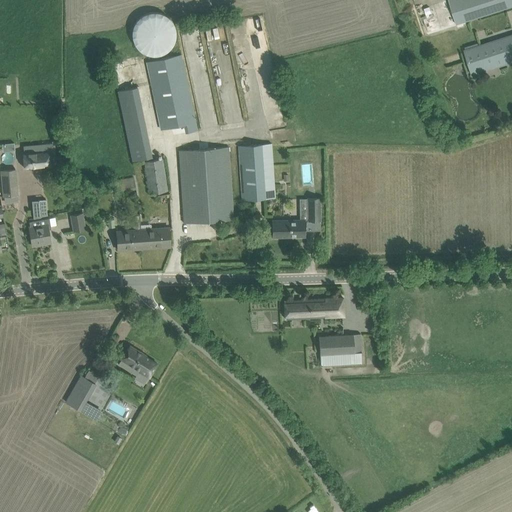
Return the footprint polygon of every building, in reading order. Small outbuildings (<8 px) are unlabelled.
[(511,0),(448,0),(456,24),(511,6),(511,0)] [(133,30),(133,33),(133,36),(133,39),(134,42),(135,44),(136,46),(137,47),(138,49),(140,51),(142,52),(145,54),(148,55),(151,56),(154,56),(156,56),(159,55),(162,54),(164,53),(166,52),(168,51),(170,49),(172,47),(173,44),(174,42),(175,40),(175,38),(175,35),(175,32),(175,30),(174,27),(173,24),(172,23),(171,22),(169,19),(168,18),(166,17),(164,15),(162,15),(160,14),(157,13),(154,13),(151,13),(148,14),(145,15),(142,17),(139,19),(137,21),(135,24),(134,27),(133,30)] [(511,35),(463,51),(471,74),(511,61),(511,35)] [(146,62),(161,130),(184,125),(185,133),(197,131),(181,55),(179,56),(178,52),(148,58),(149,62),(146,62)] [(138,87),(117,91),(132,161),(152,157),(138,87)] [(242,201),(276,198),(273,144),(238,146),(242,201)] [(35,152),(23,153),(25,169),(50,166),(49,164),(56,164),(55,153),(48,154),(48,146),(35,148),(35,152)] [(179,150),(179,155),(184,223),(234,220),(229,147),(179,150)] [(162,158),(144,161),(150,193),(167,190),(162,158)] [(16,169),(2,170),(4,196),(18,195),(16,169)] [(130,180),(116,183),(117,193),(132,190),(130,180)] [(320,220),(320,197),(308,197),(308,221),(320,220)] [(36,216),(47,215),(47,199),(35,199),(36,216)] [(84,230),(82,214),(71,215),(73,231),(84,230)] [(50,226),(57,225),(56,217),(49,218),(29,222),(30,227),(29,227),(32,246),(51,243),(48,229),(51,229),(50,226)] [(305,236),(305,226),(304,220),(272,221),(273,237),(305,236)] [(0,250),(1,250),(1,249),(8,248),(6,234),(5,223),(0,223),(0,250)] [(169,228),(142,229),(142,235),(140,235),(141,248),(170,246),(169,228)] [(142,235),(142,229),(116,231),(118,250),(141,248),(140,235),(142,235)] [(285,319),(344,316),(343,298),(284,300),(285,319)] [(361,352),(361,344),(360,334),(319,336),(321,365),(341,364),(341,354),(361,352)] [(149,377),(157,363),(141,354),(142,353),(130,345),(121,360),(128,364),(126,369),(137,375),(139,371),(149,377)] [(95,383),(81,375),(66,401),(80,409),(95,383)]
